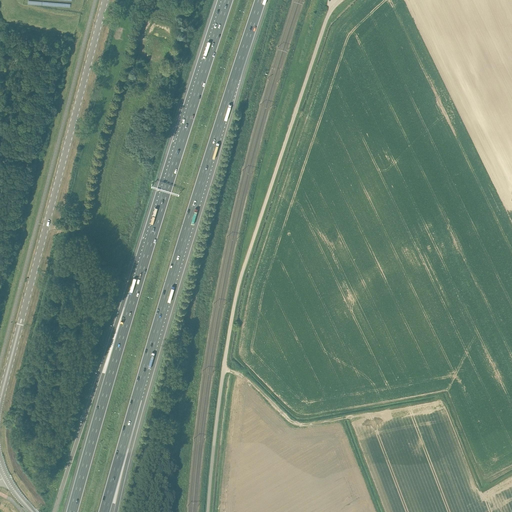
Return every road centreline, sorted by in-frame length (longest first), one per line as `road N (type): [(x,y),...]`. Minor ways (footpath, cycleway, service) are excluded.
road 1 (unclassified): [(207,511),(238,285),(326,18),(341,0)]
road 2 (motorway): [(136,398),(260,0)]
road 3 (tertiary): [(0,399),(104,0)]
road 4 (track): [(181,511),(195,380),(234,170)]
road 5 (motorway): [(227,0),(136,285)]
road 6 (motorway): [(136,285),(55,511)]
road 7 (motorway): [(136,285),(72,511)]
road 8 (unknown): [(45,225),(88,225),(128,60)]
